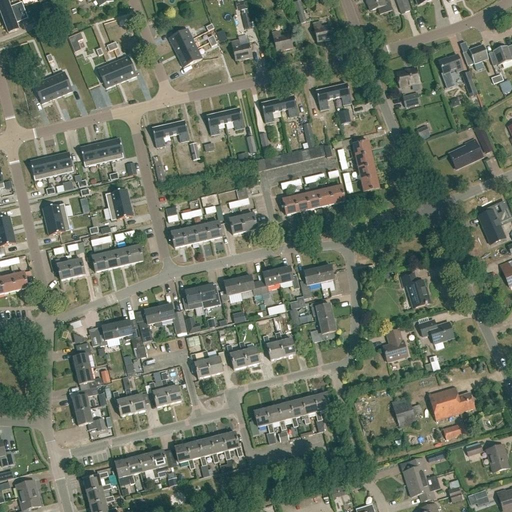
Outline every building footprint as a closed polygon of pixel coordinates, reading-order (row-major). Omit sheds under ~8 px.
[(383,0),(365,0),(370,12),(377,10),(379,16),(392,12),(388,1),(384,3),(383,0)] [(410,11),(406,0),(399,0),(395,2),(400,15),(410,11)] [(0,3),(0,13),(2,20),(24,11),(22,5),(16,7),(16,6),(10,8),(7,1),(0,3)] [(306,22),(300,2),(294,3),(300,24),(306,22)] [(24,11),(2,20),(8,34),(18,30),(16,24),(22,21),(21,20),(27,18),(24,11)] [(252,29),(249,15),(242,16),(245,30),(252,29)] [(263,27),(261,16),(255,18),(257,28),(263,27)] [(47,17),(36,21),(38,26),(49,22),(47,17)] [(321,29),(320,23),(312,24),(317,44),(333,40),(330,27),(321,29)] [(187,30),(169,40),(173,50),(192,40),(187,30)] [(281,38),(279,32),(271,34),(276,53),(292,50),(289,36),(281,38)] [(192,40),(173,50),(178,59),(197,50),(192,40)] [(240,47),(238,41),(230,43),(235,63),(251,59),(248,45),(240,47)] [(511,61),(511,46),(507,49),(507,48),(492,53),(497,68),(511,62),(511,61)] [(488,61),(482,47),(468,52),(468,53),(462,55),(467,68),(473,66),(473,67),(488,61)] [(197,50),(178,59),(183,69),(202,60),(197,50)] [(128,58),(118,62),(126,82),(136,78),(128,58)] [(462,72),(457,58),(447,62),(446,60),(438,63),(443,76),(455,71),(456,74),(462,72)] [(118,62),(108,66),(116,86),(126,82),(118,62)] [(108,66),(98,71),(106,90),(116,86),(108,66)] [(94,72),(90,74),(88,69),(74,74),(82,95),(101,88),(94,72)] [(419,84),(416,70),(396,74),(399,88),(419,84)] [(477,95),(469,73),(461,76),(469,98),(477,95)] [(64,74),(54,78),(62,97),(72,93),(64,74)] [(503,82),(500,76),(491,80),(493,85),(503,82)] [(54,78),(44,82),(52,101),(62,97),(54,78)] [(44,82),(34,86),(42,106),(52,101),(44,82)] [(347,85),(331,89),(334,100),(341,99),(343,107),(351,105),(347,85)] [(334,100),(331,89),(316,93),(320,112),(329,110),(327,102),(334,100)] [(419,105),(416,95),(402,98),(405,109),(419,105)] [(294,98),(277,101),(280,113),(288,111),(290,119),(298,117),(294,98)] [(272,115),(280,113),(277,101),(261,105),(265,124),(274,122),(272,115)] [(223,114),(225,125),(233,123),(235,131),(243,130),(239,110),(223,114)] [(350,123),(347,111),(337,113),(340,125),(350,123)] [(217,127),(225,125),(223,114),(207,118),(211,137),(219,135),(217,127)] [(315,132),(323,131),(322,126),(331,125),(330,118),(314,120),(315,132)] [(168,127),(171,138),(179,136),(180,144),(189,142),(184,123),(168,127)] [(315,148),(310,124),(302,125),(306,142),(307,142),(308,145),(310,144),(310,149),(315,148)] [(474,130),(479,142),(488,139),(483,126),(474,130)] [(171,138),(168,127),(152,130),(156,150),(165,148),(163,139),(171,138)] [(429,133),(426,128),(417,132),(419,138),(429,133)] [(269,150),(265,135),(259,136),(262,152),(269,150)] [(256,154),(252,138),(246,139),(250,155),(256,154)] [(119,140),(106,143),(110,163),(123,160),(119,140)] [(482,159),(475,141),(465,145),(466,147),(449,155),(456,171),(482,159)] [(106,143),(93,146),(98,166),(110,163),(106,143)] [(355,158),(371,155),(368,143),(352,146),(354,153),(351,154),(351,159),(355,158)] [(199,160),(196,145),(189,146),(192,162),(199,160)] [(93,146),(80,149),(85,169),(98,166),(93,146)] [(318,148),(321,158),(326,157),(326,159),(332,158),(329,147),(324,148),(324,146),(318,148)] [(312,149),(315,159),(321,158),(318,148),(312,149)] [(310,161),(315,159),(312,149),(307,150),(310,161)] [(301,152),(304,162),(310,161),(307,150),(301,152)] [(345,160),(343,150),(337,152),(339,161),(345,160)] [(298,163),(304,162),(301,152),(296,153),(298,163)] [(68,153),(55,156),(60,176),(73,173),(68,153)] [(290,154),(293,165),(298,163),(296,153),(290,154)] [(248,161),(246,154),(237,156),(239,163),(248,161)] [(287,166),(293,165),(290,154),(285,156),(287,166)] [(371,155),(355,158),(358,170),(374,166),(371,155)] [(55,156),(42,159),(47,179),(60,176),(55,156)] [(211,173),(222,171),(220,156),(208,158),(211,173)] [(282,167),(287,166),(285,156),(279,157),(282,167)] [(274,158),(276,169),(282,167),(279,157),(274,158)] [(268,160),(271,170),(276,169),(274,158),(268,160)] [(42,159),(29,162),(34,182),(47,179),(42,159)] [(271,170),(268,160),(256,163),(259,173),(265,172),(265,171),(271,170)] [(345,160),(339,161),(341,171),(347,170),(345,160)] [(165,183),(161,163),(154,164),(159,184),(165,183)] [(134,164),(127,166),(129,177),(136,176),(134,164)] [(374,166),(358,170),(361,182),(376,178),(374,166)] [(313,177),(315,183),(324,181),(323,175),(313,177)] [(80,176),(74,178),(76,184),(77,183),(79,189),(83,188),(81,182),(80,176)] [(315,183),(313,177),(304,179),(305,186),(315,183)] [(379,190),(376,178),(361,182),(363,194),(379,190)] [(342,188),(330,190),(333,206),(345,203),(342,188)] [(247,199),(245,189),(236,191),(238,202),(247,199)] [(321,209),(333,206),(330,190),(318,193),(321,209)] [(108,209),(130,204),(127,191),(105,196),(108,209)] [(306,196),(310,211),(321,209),(318,193),(306,196)] [(294,198),(298,214),(310,211),(306,196),(294,198)] [(286,217),(298,214),(294,198),(282,201),(286,217)] [(249,206),(247,200),(238,202),(239,208),(249,206)] [(238,202),(228,204),(229,210),(239,208),(238,202)] [(111,223),(133,218),(130,204),(108,209),(111,223)] [(484,216),(477,219),(489,247),(505,240),(498,225),(510,220),(504,204),(482,213),(484,216)] [(45,224),(67,219),(64,205),(42,211),(45,224)] [(178,222),(176,214),(166,216),(168,224),(178,222)] [(241,218),(245,234),(257,231),(253,215),(241,218)] [(0,234),(13,231),(10,218),(0,220),(0,234)] [(245,234),(241,218),(229,221),(232,236),(245,234)] [(48,237),(70,232),(67,219),(45,224),(48,237)] [(86,219),(69,223),(70,229),(87,225),(86,219)] [(218,223),(206,226),(210,242),(222,239),(218,223)] [(194,229),(198,244),(210,242),(206,226),(194,229)] [(182,231),(186,247),(198,244),(194,229),(182,231)] [(0,248),(16,245),(13,231),(0,234),(0,248)] [(174,250),(186,247),(182,231),(171,234),(174,250)] [(124,243),(123,240),(122,235),(113,237),(115,246),(124,243)] [(110,237),(100,240),(102,246),(111,243),(110,237)] [(100,240),(91,242),(92,248),(102,246),(100,240)] [(127,250),(131,266),(143,263),(140,247),(127,250)] [(115,253),(119,269),(131,266),(127,250),(115,253)] [(103,256),(107,271),(119,269),(115,253),(103,256)] [(95,274),(107,271),(103,256),(91,258),(95,274)] [(69,264),(72,279),(85,277),(81,261),(72,263),(70,257),(67,258),(68,264),(69,264)] [(69,264),(68,264),(61,265),(60,260),(55,261),(60,282),(72,279),(69,264)] [(511,263),(500,268),(509,288),(511,286),(511,263)] [(330,268),(317,271),(320,285),(332,282),(334,292),(330,293),(331,298),(341,296),(337,276),(332,276),(330,268)] [(290,269),(276,272),(279,286),(291,283),(293,292),(299,290),(296,277),(292,278),(290,269)] [(308,287),(320,285),(317,271),(303,274),(305,283),(301,284),(306,304),(310,303),(309,298),(310,298),(308,287)] [(279,286),(276,272),(262,275),(264,282),(258,283),(261,297),(268,295),(267,289),(279,286)] [(24,274),(12,277),(16,293),(28,290),(24,274)] [(416,284),(413,275),(400,279),(403,288),(406,287),(413,310),(431,305),(428,295),(426,296),(422,282),(416,284)] [(4,295),(16,293),(12,277),(0,280),(4,295)] [(254,299),(261,297),(258,283),(252,285),(251,278),(237,281),(241,295),(252,292),(254,299)] [(241,295),(237,281),(223,284),(226,293),(222,294),(224,303),(229,302),(229,298),(241,295)] [(201,304),(203,311),(215,308),(221,307),(217,293),(213,294),(212,287),(198,290),(201,304)] [(201,304),(198,290),(184,293),(185,295),(181,296),(185,312),(190,310),(189,307),(201,304)] [(303,298),(296,299),(297,302),(298,309),(305,308),(303,298)] [(319,323),(333,320),(330,306),(321,308),(320,304),(311,306),(312,312),(316,311),(319,323)] [(171,306),(157,309),(161,323),(172,321),(176,336),(186,334),(181,314),(173,316),(171,306)] [(161,323),(157,309),(144,312),(146,322),(138,323),(143,344),(152,342),(149,326),(154,325),(155,328),(156,329),(161,327),(160,323),(161,323)] [(297,311),(290,313),(292,320),(299,319),(297,311)] [(245,322),(243,313),(232,316),(234,325),(245,322)] [(194,325),(193,319),(184,321),(188,335),(201,332),(199,324),(194,325)] [(215,328),(213,320),(206,322),(208,330),(215,328)] [(333,320),(319,323),(322,335),(318,336),(317,333),(310,334),(313,345),(331,341),(329,335),(336,333),(333,320)] [(436,328),(434,321),(419,326),(422,339),(431,336),(433,345),(453,339),(449,324),(436,328)] [(115,325),(118,339),(125,338),(126,342),(137,339),(135,330),(131,331),(129,322),(115,325)] [(118,339),(115,325),(101,328),(102,334),(90,336),(92,348),(99,347),(100,348),(107,346),(106,342),(118,339)] [(402,343),(399,331),(386,335),(389,347),(382,348),(387,364),(408,358),(403,342),(402,343)] [(278,344),(282,360),(295,357),(291,341),(281,343),(279,335),(275,336),(277,344),(278,344)] [(200,338),(190,339),(191,348),(201,346),(200,338)] [(270,363),(282,360),(278,344),(277,344),(269,346),(267,338),(263,339),(265,347),(264,348),(265,348),(266,348),(270,363)] [(142,348),(140,339),(132,341),(134,349),(142,348)] [(75,372),(89,369),(87,357),(91,356),(88,344),(76,347),(78,358),(72,359),(75,372)] [(238,345),(240,353),(242,353),(246,369),(259,365),(255,350),(245,352),(243,344),(238,345)] [(233,372),(246,369),(242,353),(240,353),(232,355),(230,347),(226,348),(228,356),(228,357),(229,357),(233,372)] [(146,358),(143,348),(138,349),(140,360),(146,358)] [(206,362),(210,378),(223,374),(219,359),(209,361),(206,353),(202,354),(204,362),(206,362)] [(197,381),(210,378),(206,362),(204,362),(196,364),(194,356),(190,357),(192,366),(194,366),(197,381)] [(437,357),(430,360),(434,373),(441,370),(437,357)] [(92,381),(89,369),(75,372),(78,386),(88,384),(89,390),(96,388),(102,387),(100,379),(92,381)] [(104,385),(111,383),(109,372),(102,373),(104,385)] [(160,382),(163,391),(164,390),(168,406),(181,403),(177,387),(167,390),(165,381),(160,382)] [(156,409),(168,406),(164,390),(163,391),(155,393),(153,384),(149,385),(151,394),(150,394),(151,394),(152,394),(156,409)] [(71,400),(74,414),(89,411),(86,399),(98,396),(96,388),(89,390),(79,392),(79,394),(80,398),(71,400)] [(458,397),(455,389),(429,396),(429,395),(428,396),(436,422),(436,421),(463,414),(462,413),(474,410),(470,394),(458,397)] [(128,399),(132,415),(145,412),(141,396),(131,399),(129,390),(124,391),(127,400),(128,399)] [(120,418),(132,415),(128,399),(127,400),(119,402),(117,393),(112,394),(115,403),(116,403),(120,418)] [(318,414),(320,413),(327,411),(330,420),(334,418),(332,409),(330,410),(326,395),(314,398),(318,414)] [(318,414),(314,398),(302,401),(306,417),(308,416),(315,414),(318,423),(322,422),(320,413),(318,414)] [(410,409),(407,398),(391,403),(399,430),(415,425),(412,417),(421,415),(419,407),(410,409)] [(294,420),(295,419),(303,417),(305,426),(310,425),(308,416),(306,417),(302,401),(290,404),(294,420)] [(290,404),(278,407),(282,423),(283,422),(291,420),(293,429),(298,428),(295,419),(294,420),(290,404)] [(282,423),(278,407),(265,410),(269,426),(271,425),(279,424),(281,432),(286,431),(283,422),(282,423)] [(269,426),(265,410),(253,414),(257,429),(267,427),(269,435),(274,434),(271,425),(269,426)] [(89,411),(74,414),(78,427),(87,425),(88,431),(97,430),(97,433),(105,431),(102,420),(91,423),(89,411)] [(466,436),(463,425),(442,430),(445,441),(466,436)] [(285,432),(277,434),(279,443),(287,441),(285,432)] [(235,434),(222,437),(226,453),(228,452),(236,450),(238,459),(242,458),(240,449),(238,449),(235,434)] [(269,435),(267,436),(270,446),(276,445),(274,434),(269,435)] [(226,453),(222,437),(210,440),(214,456),(216,455),(224,453),(226,462),(230,461),(228,452),(226,453)] [(210,440),(198,443),(202,459),(204,458),(212,456),(214,465),(218,464),(216,455),(214,456),(210,440)] [(0,442),(0,460),(2,468),(13,466),(10,453),(4,454),(1,443),(0,442)] [(198,443),(186,446),(190,462),(192,461),(199,459),(202,468),(206,467),(204,458),(202,459),(198,443)] [(190,462),(186,446),(174,449),(178,465),(187,462),(190,471),(194,470),(192,461),(190,462)] [(483,454),(480,446),(465,450),(467,458),(483,454)] [(506,456),(503,446),(486,452),(493,474),(508,469),(504,457),(506,456)] [(150,455),(154,471),(156,471),(164,469),(165,472),(168,471),(163,452),(150,455)] [(150,455),(138,458),(142,474),(144,474),(152,472),(154,480),(159,479),(156,471),(154,471),(150,455)] [(138,458),(126,461),(130,477),(132,477),(140,475),(142,483),(146,482),(144,474),(142,474),(138,458)] [(426,481),(425,480),(423,472),(426,471),(423,460),(409,464),(411,471),(403,474),(407,487),(426,481)] [(134,485),(132,477),(130,477),(126,461),(114,464),(118,480),(128,478),(130,486),(134,485)] [(199,469),(202,478),(208,477),(206,467),(202,468),(199,469)] [(178,486),(174,472),(166,474),(169,488),(178,486)] [(101,489),(101,487),(99,480),(107,478),(106,473),(98,476),(98,477),(83,481),(86,493),(101,489)] [(426,481),(407,487),(411,499),(419,496),(421,504),(435,500),(433,492),(439,490),(435,477),(425,480),(426,481)] [(19,499),(38,494),(35,482),(16,487),(19,499)] [(0,492),(10,490),(9,484),(0,485),(0,492)] [(86,493),(89,505),(104,501),(104,500),(102,492),(110,490),(109,485),(101,487),(101,489),(86,493)] [(447,492),(449,498),(460,495),(458,488),(447,492)] [(511,511),(511,490),(511,491),(505,493),(505,492),(498,495),(502,510),(510,507),(510,511),(511,511)] [(489,503),(485,492),(473,495),(477,506),(489,503)] [(22,511),(41,507),(38,494),(19,499),(22,511)] [(460,495),(449,498),(450,503),(461,500),(460,495)] [(107,511),(105,504),(113,502),(112,497),(104,500),(104,501),(89,505),(90,511),(107,511)]
